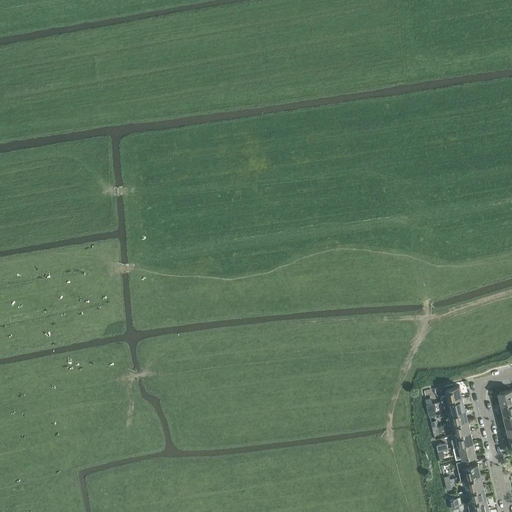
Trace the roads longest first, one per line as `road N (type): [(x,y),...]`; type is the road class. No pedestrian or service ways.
road 1 (track): [(511,203),(435,218),(420,241),(429,319),(388,421),(410,511)]
road 2 (residential): [(510,511),(481,391),(511,374)]
